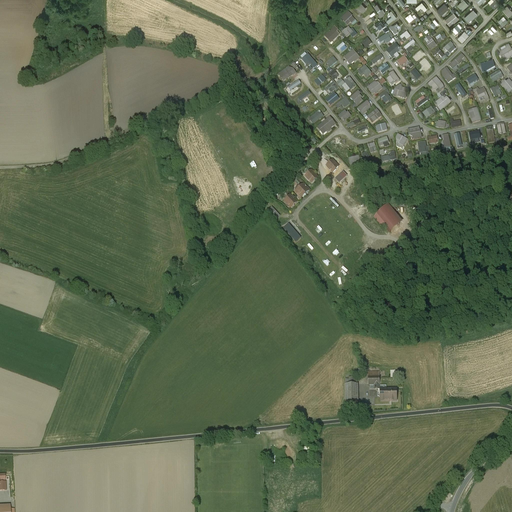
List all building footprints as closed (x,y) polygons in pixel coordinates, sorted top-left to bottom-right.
[(463,10),(470,4),(466,0),(463,0),(458,5),(463,10)] [(419,10),(423,7),(426,10),(429,8),(423,1),(416,7),(419,10)] [(361,15),(368,8),(362,2),(355,9),(361,15)] [(438,9),(442,14),(450,8),(446,2),(438,9)] [(381,16),(387,12),(384,7),(382,9),(378,3),(375,6),(381,16)] [(510,17),(511,15),(511,8),(508,5),(503,10),(510,17)] [(393,10),(390,12),(393,16),(387,19),(389,23),(398,18),(393,10)] [(352,22),(354,25),(358,22),(349,11),(342,18),(348,25),(352,22)] [(455,12),(446,19),(451,25),(460,18),(455,12)] [(467,12),(462,16),(466,21),(471,16),(467,12)] [(406,17),(410,22),(415,18),(411,13),(406,17)] [(499,21),(504,26),(509,21),(505,16),(499,21)] [(375,25),(380,32),(384,30),(387,34),(391,32),(388,28),(388,29),(382,21),(375,25)] [(395,35),(403,29),(398,22),(390,28),(395,35)] [(430,31),(439,26),(437,23),(434,25),(433,22),(427,26),(430,31)] [(459,22),(453,28),(457,33),(464,27),(459,22)] [(422,24),(415,29),(419,34),(425,29),(422,24)] [(326,36),(332,43),(341,35),(338,31),(340,30),(336,26),(326,36)] [(342,33),(347,38),(351,34),(354,38),(358,34),(351,26),(342,33)] [(459,37),(463,42),(470,34),(466,30),(459,37)] [(401,37),(406,42),(412,37),(408,31),(401,37)] [(393,41),(391,37),(393,36),(392,32),(379,38),(382,43),(386,41),(387,43),(393,41)] [(446,35),(443,37),(441,34),(436,38),(440,43),(448,38),(446,35)] [(430,36),(425,40),(432,49),(438,45),(430,36)] [(367,49),(374,43),(369,37),(362,43),(367,49)] [(412,46),(417,42),(414,40),(405,47),(409,53),(414,49),(412,46)] [(337,48),(341,53),(348,48),(344,42),(337,48)] [(445,48),(451,54),(458,48),(451,42),(445,48)] [(401,55),(399,53),(403,50),(396,43),(387,51),(393,58),(395,56),(398,58),(401,55)] [(319,44),(312,51),(317,55),(323,48),(319,44)] [(471,44),(466,48),(471,56),(477,52),(471,44)] [(505,61),(511,57),(511,47),(510,44),(499,49),(505,61)] [(434,52),(442,62),(447,57),(439,48),(434,52)] [(345,57),(351,65),(360,59),(365,65),(368,63),(363,56),(361,58),(355,49),(345,57)] [(422,51),(413,56),(416,61),(425,56),(422,51)] [(311,65),(316,60),(308,52),(304,56),(311,65)] [(323,64),(329,58),(324,52),(318,58),(323,64)] [(459,68),(458,67),(467,58),(463,53),(450,66),(455,71),(459,68)] [(375,64),(385,57),(382,54),(372,61),(375,64)] [(405,55),(398,62),(402,67),(410,61),(405,55)] [(335,56),(327,62),(331,67),(339,61),(335,56)] [(434,66),(431,61),(429,63),(426,60),(421,64),(427,71),(434,66)] [(484,72),(497,68),(494,60),(481,64),(484,72)] [(296,62),(279,73),(285,82),(298,73),(296,70),(299,67),(296,62)] [(379,69),(384,74),(392,68),(388,63),(379,69)] [(469,63),(460,71),(462,74),(471,66),(469,63)] [(367,78),(373,73),(366,65),(358,71),(363,77),(365,75),(367,78)] [(455,74),(453,75),(448,67),(442,72),(450,83),(458,78),(455,74)] [(340,76),(336,72),(338,70),(336,68),(330,74),(335,80),(340,76)] [(409,74),(417,82),(422,77),(414,69),(409,74)] [(501,70),(491,75),(494,82),(505,77),(501,70)] [(306,75),(311,82),(317,78),(312,71),(306,75)] [(394,71),(390,74),(391,76),(387,79),(392,86),(401,80),(394,71)] [(473,76),(475,80),(471,82),(472,85),(480,81),(476,74),(473,76)] [(320,87),(327,80),(323,75),(315,82),(320,87)] [(348,92),(357,85),(351,77),(345,81),(342,79),(337,83),(341,88),(343,86),(348,92)] [(437,94),(446,87),(438,77),(429,83),(437,94)] [(378,80),(368,88),(374,95),(384,88),(378,80)] [(333,81),(325,89),(331,95),(339,87),(333,81)] [(465,94),(469,93),(467,88),(464,89),(462,82),(455,85),(457,92),(463,90),(465,94)] [(394,95),(407,99),(409,89),(403,87),(403,85),(398,84),(394,95)] [(492,89),(496,98),(503,94),(499,85),(492,89)] [(441,111),(452,102),(446,94),(448,93),(446,89),(438,95),(441,99),(435,103),(441,111)] [(361,94),(362,93),(359,90),(351,98),(358,105),(365,99),(361,94)] [(380,96),(386,104),(389,101),(390,103),(394,100),(386,91),(380,96)] [(327,100),(332,106),(341,98),(336,92),(327,100)] [(419,107),(429,102),(425,96),(416,101),(419,107)] [(339,108),(343,105),(346,108),(352,103),(347,97),(337,105),(339,108)] [(364,115),(373,107),(368,101),(358,108),(364,115)] [(423,113),(428,119),(439,111),(437,108),(435,109),(432,106),(423,113)] [(470,110),(473,123),(482,121),(479,107),(470,110)] [(339,116),(345,122),(352,116),(346,109),(339,116)] [(379,109),(367,116),(372,124),(383,117),(379,109)] [(310,119),(315,124),(325,116),(320,110),(310,119)] [(325,135),(338,124),(331,116),(318,127),(325,135)] [(360,119),(347,124),(349,129),(362,123),(360,119)] [(452,119),(452,128),(462,127),(462,121),(454,121),(454,119),(452,119)] [(438,120),(437,127),(446,129),(447,122),(438,120)] [(378,133),(389,130),(387,123),(376,126),(378,133)] [(498,124),(500,134),(507,134),(506,123),(498,124)] [(414,135),(414,139),(423,138),(421,127),(409,129),(410,136),(414,135)] [(488,130),(489,144),(500,143),(500,139),(496,139),(495,130),(488,130)] [(454,142),(460,140),(458,133),(451,136),(454,142)] [(400,135),(395,145),(404,149),(409,139),(400,135)] [(444,135),(445,148),(452,148),(450,135),(444,135)] [(388,136),(378,140),(381,147),(385,145),(386,148),(392,146),(388,136)] [(439,136),(430,137),(431,144),(439,143),(439,136)] [(421,155),(428,154),(428,152),(431,151),(430,146),(428,146),(427,141),(419,143),(421,155)] [(369,144),(371,153),(378,152),(376,143),(369,144)] [(339,152),(344,157),(351,150),(349,147),(345,151),(343,149),(339,152)] [(366,163),(372,162),(369,151),(363,153),(366,163)] [(392,155),(382,157),(383,162),(398,159),(396,151),(392,152),(392,155)] [(352,166),(362,163),(360,155),(350,158),(352,166)] [(330,163),(329,163),(328,169),(330,171),(331,171),(333,173),(336,171),(336,170),(338,168),(332,161),(330,163)] [(309,174),(307,173),(307,180),(309,182),(310,182),(312,184),(315,181),(315,180),(317,178),(311,171),(309,174)] [(296,192),(295,193),(301,199),(303,197),(305,196),(306,196),(307,195),(308,194),(308,192),(309,191),(309,190),(309,188),(307,188),(306,187),(305,187),(304,185),(299,189),(298,189),(295,191),(296,192)] [(296,203),(290,196),(288,199),(287,198),(286,201),(285,202),(286,203),(286,205),(288,207),(289,207),(291,209),(294,206),(294,205),(296,203)] [(394,231),(405,223),(390,205),(375,217),(384,228),(389,224),(394,231)] [(277,220),(281,215),(273,207),(268,211),(277,220)] [(347,268),(342,272),(346,277),(351,272),(347,268)] [(378,395),(380,395),(380,389),(379,389),(379,373),(368,373),(368,385),(374,385),(374,390),(377,390),(378,395)] [(357,385),(346,385),(346,402),(358,402),(357,385)] [(397,389),(380,389),(380,395),(380,401),(397,401),(397,389)]
